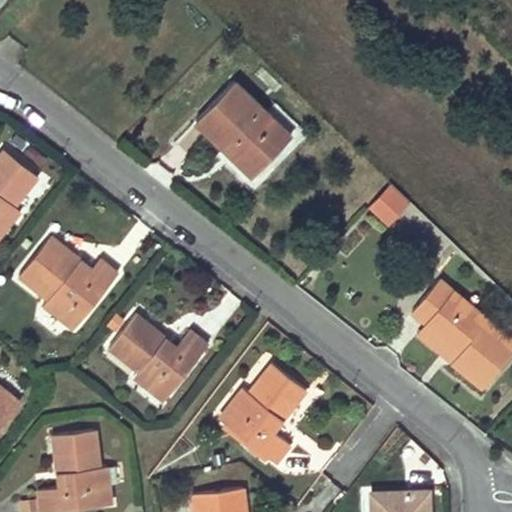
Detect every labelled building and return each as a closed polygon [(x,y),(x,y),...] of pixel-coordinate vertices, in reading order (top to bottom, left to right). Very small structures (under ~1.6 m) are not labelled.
[(274,118),(235,80),(196,119),(253,176),(279,147),(262,130),(274,118)] [(14,204),(37,175),(3,149),(0,153),(0,236),(21,210),(14,204)] [(221,149),(216,155),(246,181),(251,175),(221,149)] [(367,204),(388,225),(412,202),(391,181),(367,204)] [(81,260),(50,234),(19,274),(48,298),(43,304),(73,328),(118,272),(100,258),(91,268),(82,280),(71,273),(81,260)] [(82,280),(91,268),(81,260),(71,273),(82,280)] [(511,352),(511,337),(439,278),(412,311),(425,322),(460,351),(452,361),(484,386),(511,352)] [(166,337),(135,312),(108,346),(138,370),(133,375),(163,400),(207,344),(189,329),(177,345),(171,352),(160,344),(166,337)] [(460,351),(425,322),(417,332),(452,361),(460,351)] [(171,352),(177,345),(166,337),(160,344),(171,352)] [(283,419),(306,389),(271,363),(249,393),(242,387),(217,418),(275,462),(289,444),(273,431),(266,425),(276,413),(283,419)] [(0,425),(20,402),(0,385),(0,425)] [(273,431),(283,419),(276,413),(266,425),(273,431)] [(99,465),(95,429),(52,433),(56,472),(64,471),(65,485),(57,486),(38,488),(38,497),(40,511),(110,503),(106,464),(99,465)] [(64,471),(56,472),(57,486),(65,485),(64,471)] [(245,511),(243,487),(191,492),(193,511),(245,511)] [(427,511),(427,490),(370,492),(370,511),(427,511)] [(38,497),(25,498),(26,511),(36,511),(40,511),(38,497)]
